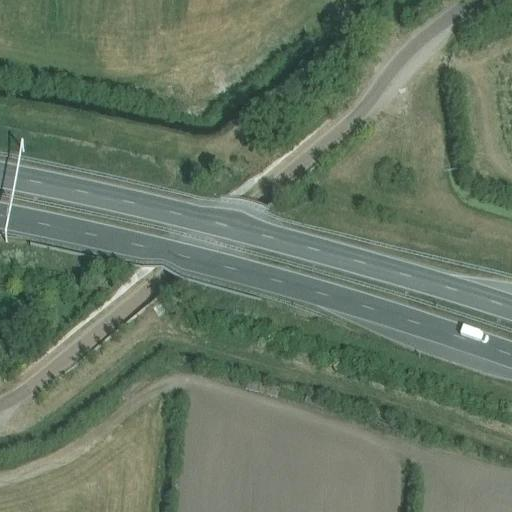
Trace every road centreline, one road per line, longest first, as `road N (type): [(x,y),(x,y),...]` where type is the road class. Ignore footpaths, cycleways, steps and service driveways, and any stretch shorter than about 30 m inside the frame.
road 1 (unclassified): [(0,406),(347,124),(418,42),(474,0)]
road 2 (trunk): [(0,216),(242,269),(511,357)]
road 3 (trunk): [(511,308),(211,221),(0,176)]
